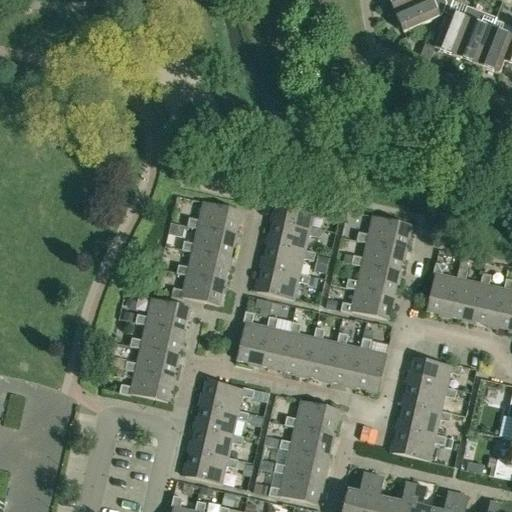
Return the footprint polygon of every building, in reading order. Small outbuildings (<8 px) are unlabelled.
[(388,0),(394,13),(423,0),(388,0)] [(443,14),(447,16),(453,0),(423,0),(394,13),(403,34),(441,18),(443,14)] [(461,22),(447,16),(434,50),(456,58),(475,11),(467,8),(461,22)] [(477,67),(491,31),(478,26),(483,14),(475,11),(456,58),(477,67)] [(511,41),(511,26),(509,25),(509,26),(495,21),(491,31),(477,67),(499,75),(504,63),(503,63),(511,41)] [(511,66),(511,41),(503,63),(504,63),(511,66)] [(173,167),(172,171),(178,173),(181,163),(175,161),(173,167)] [(176,182),(178,173),(172,171),(170,181),(176,182)] [(309,231),(310,229),(313,214),(324,217),(326,208),(315,205),(314,207),(278,199),(272,223),(309,231)] [(198,228),(235,237),(241,213),(203,204),(199,222),(189,220),(187,228),(197,231),(198,228)] [(405,251),(407,241),(410,227),(373,218),(369,236),(358,234),(356,243),(367,245),(367,243),(405,251)] [(321,231),(310,229),(309,231),(272,223),(267,246),(304,255),(305,252),(308,238),(319,240),(321,231)] [(230,260),(235,237),(198,228),(197,231),(194,245),(183,243),(181,252),(192,254),(193,252),(230,260)] [(399,274),(405,251),(367,243),(367,245),(363,260),(353,257),(351,266),(361,269),(362,266),(399,274)] [(315,255),(305,252),(304,255),(267,246),(262,270),(299,278),(299,276),(303,261),(313,263),(315,255)] [(224,284),(230,260),(193,252),(192,254),(189,269),(178,267),(176,275),(187,278),(187,275),(224,284)] [(318,257),(315,273),(326,276),(330,260),(318,257)] [(459,281),(456,281),(442,277),(444,267),(435,265),(433,276),(435,276),(426,313),(450,318),(459,281)] [(394,298),(399,274),(362,266),(361,269),(358,283),(348,281),(345,290),(356,292),(357,289),(394,298)] [(310,278),(299,276),(299,278),(262,270),(256,294),(293,302),(297,284),(308,287),(310,278)] [(482,286),(480,286),(465,283),(468,272),(459,270),(456,281),(459,281),(450,318),(474,324),(482,286)] [(219,308),(224,284),(187,275),(187,278),(183,292),(173,290),(171,299),(182,301),(183,299),(219,308)] [(474,324),(497,329),(506,292),(503,291),(489,288),(491,277),(482,275),(480,286),(482,286),(474,324)] [(319,280),(311,278),(309,284),(309,287),(317,289),(318,286),(319,280)] [(506,292),(497,329),(511,332),(511,293),(511,292),(511,282),(506,281),(503,291),(506,292)] [(388,322),(394,298),(357,289),(356,292),(353,307),(342,304),(340,313),(352,316),(352,314),(388,322)] [(272,304),(257,300),(255,308),(261,309),(260,317),(268,319),(272,304)] [(146,325),(183,333),(189,309),(151,301),(147,319),(137,316),(135,325),(145,327),(146,325)] [(336,304),(327,302),(325,310),(335,312),(336,304)] [(134,316),(125,314),(123,321),(132,323),(134,316)] [(269,330),(266,329),(252,326),(254,316),(245,314),(243,325),(245,325),(236,362),(260,367),(269,330)] [(292,335),(290,335),(275,331),(277,321),(269,319),(266,329),(269,330),(260,367),(284,373),(292,335)] [(316,341),(313,340),(298,337),(301,326),(292,324),(290,335),(292,335),(284,373),(307,378),(316,341)] [(178,357),(183,333),(146,325),(145,327),(142,342),(131,340),(129,348),(140,351),(141,348),(178,357)] [(339,346),(336,345),(322,342),(324,332),(315,330),(313,340),(316,341),(307,378),(331,383),(339,346)] [(362,351),(360,351),(345,347),(348,337),(339,335),(336,345),(339,346),(331,383),(354,389),(362,351)] [(362,351),(354,389),(378,394),(387,357),(369,353),(371,342),(362,340),(360,351),(362,351)] [(173,380),(178,357),(141,348),(140,351),(137,366),(126,363),(124,372),(135,374),(135,372),(173,380)] [(110,369),(123,372),(125,363),(112,360),(110,369)] [(445,393),(446,390),(449,375),(460,378),(462,369),(450,366),(450,368),(413,360),(408,384),(445,393)] [(167,404),(173,380),(135,372),(135,374),(131,389),(121,386),(119,396),(130,398),(131,396),(167,404)] [(237,416),(238,413),(241,399),(252,401),(254,392),(242,390),(242,392),(206,383),(200,407),(237,416)] [(456,392),(446,390),(445,393),(408,384),(403,407),(440,416),(440,413),(444,399),(454,401),(456,392)] [(254,392),(252,401),(266,404),(268,396),(254,392)] [(295,427),(333,436),(338,411),(301,403),(297,421),(286,419),(284,427),(295,430),(295,427)] [(248,416),(238,413),(237,416),(200,407),(195,431),(232,439),(233,437),(236,422),(246,424),(248,416)] [(451,416),(440,413),(440,416),(403,407),(397,431),(435,440),(435,437),(438,422),(449,425),(451,416)] [(248,416),(246,424),(250,425),(252,427),(260,429),(262,420),(254,418),(252,416),(248,416)] [(327,459),(333,436),(295,427),(295,430),(291,444),(281,442),(279,451),(289,453),(290,450),(327,459)] [(243,439),(233,437),(232,439),(195,431),(189,454),(227,463),(227,460),(231,445),(241,448),(243,439)] [(446,439),(435,437),(435,440),(397,431),(392,455),(429,464),(433,446),(444,448),(446,439)] [(446,439),(444,448),(451,450),(453,441),(446,439)] [(511,442),(507,463),(498,461),(494,479),(511,482),(511,442)] [(322,482),(327,459),(290,450),(289,453),(286,468),(275,465),(273,474),(284,476),(284,474),(322,482)] [(238,462),(227,460),(227,463),(189,454),(184,478),(221,487),(225,469),(236,471),(238,462)] [(491,468),(496,469),(498,461),(490,459),(488,467),(491,468)] [(243,477),(251,479),(253,468),(245,466),(243,473),(243,477)] [(316,506),(322,482),(284,474),(284,476),(281,491),(270,489),(268,498),(279,500),(280,498),(316,506)] [(365,511),(373,477),(363,475),(361,484),(363,487),(361,495),(347,492),(342,511),(365,511)] [(387,511),(390,502),(376,499),(378,490),(382,488),(384,480),(373,477),(365,511),(387,511)] [(409,511),(415,487),(405,485),(403,493),(405,496),(404,505),(390,502),(387,511),(409,511)] [(270,489),(262,487),(260,496),(268,497),(270,489)] [(431,511),(432,511),(418,508),(420,500),(424,498),(426,489),(415,487),(409,511),(431,511)] [(214,491),(202,488),(200,496),(205,497),(212,499),(214,491)] [(453,511),(458,496),(447,494),(445,503),(448,506),(446,511),(435,511),(432,511),(431,511),(453,511)] [(223,501),(222,506),(226,507),(233,509),(236,497),(225,495),(223,501)] [(461,511),(462,509),(466,507),(468,499),(458,496),(453,511),(461,511)] [(186,511),(179,510),(182,500),(173,498),(170,509),(172,510),(171,511),(186,511)] [(203,511),(205,505),(197,503),(194,511),(203,511)]
